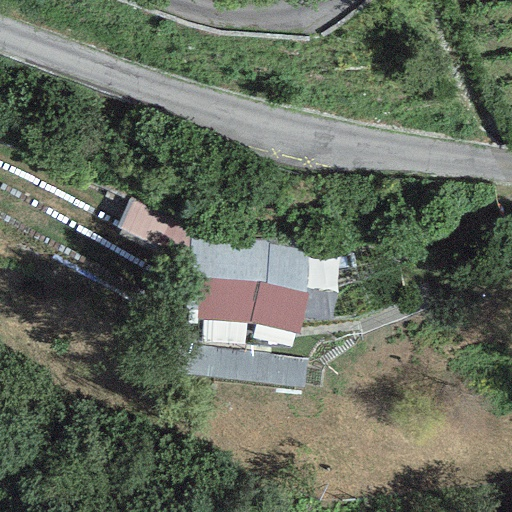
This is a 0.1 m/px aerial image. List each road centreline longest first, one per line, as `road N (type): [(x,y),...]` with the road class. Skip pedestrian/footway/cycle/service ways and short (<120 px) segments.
road 1 (unclassified): [(0,31),(272,130),(511,169)]
road 2 (unclassified): [(324,0),(273,10),(186,0)]
